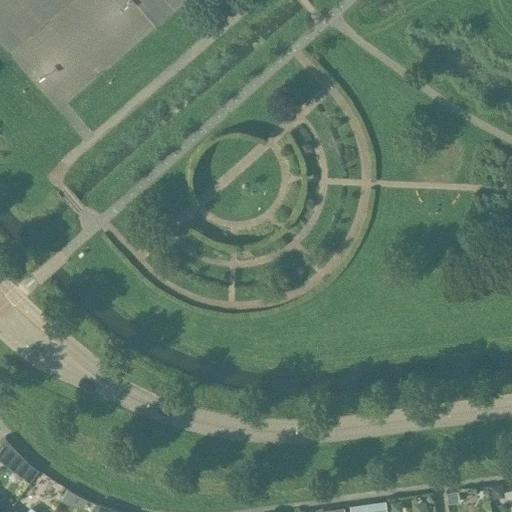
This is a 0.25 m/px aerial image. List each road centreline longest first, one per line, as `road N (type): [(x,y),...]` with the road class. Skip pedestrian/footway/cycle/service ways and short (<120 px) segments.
road 1 (tertiary): [(511,407),(295,436),(174,419),(93,375)]
road 2 (tertiary): [(93,375),(0,280)]
